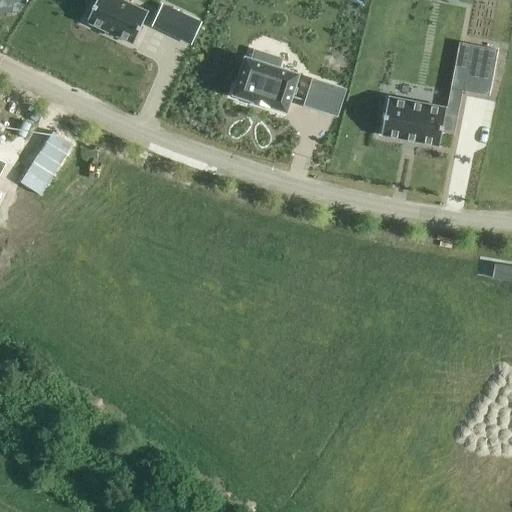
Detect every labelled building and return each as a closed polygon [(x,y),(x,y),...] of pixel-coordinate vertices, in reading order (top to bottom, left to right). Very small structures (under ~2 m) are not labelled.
[(120,0),(97,0),(86,23),(133,45),(148,13),(120,0)] [(162,4),(152,24),(169,32),(179,12),(162,4)] [(471,46),(462,92),(489,97),(498,51),(471,46)] [(245,57),(233,96),(287,113),(299,75),(279,68),(281,62),(279,59),(257,52),(254,53),(252,60),(245,57)] [(311,83),(304,106),(337,117),(344,94),(311,83)] [(457,117),(446,115),(447,109),(388,98),(381,136),(439,147),(442,133),(454,135),(457,117)] [(0,238),(9,244),(29,208),(7,195),(0,207),(0,238)] [(70,226),(60,217),(30,248),(96,302),(125,268),(108,254),(115,245),(79,215),(70,226)] [(511,267),(495,265),(493,279),(511,282),(511,267)] [(394,358),(344,323),(315,366),(395,420),(411,397),(381,377),(394,358)]
